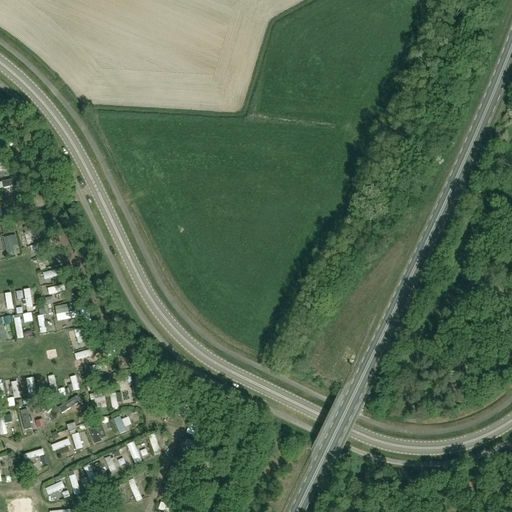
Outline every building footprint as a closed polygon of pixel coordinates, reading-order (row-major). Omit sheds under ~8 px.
[(0,176),(13,175),(12,168),(0,169),(0,176)] [(17,249),(21,248),(19,239),(9,241),(13,258),(19,256),(17,249)] [(54,279),(47,281),(50,289),(57,287),(54,279)] [(29,293),(31,314),(37,313),(35,293),(29,293)] [(9,297),(12,313),(18,312),(15,297),(9,297)] [(47,318),(40,321),(47,339),(54,336),(47,318)] [(67,328),(76,325),(74,319),(65,322),(67,328)] [(35,323),(23,323),(23,334),(29,334),(30,339),(35,339),(35,323)] [(2,332),(6,346),(13,344),(9,330),(2,332)] [(79,357),(81,364),(96,359),(94,353),(79,357)] [(58,378),(52,380),(56,393),(61,392),(58,378)] [(79,379),(74,380),(78,395),(83,393),(79,379)] [(15,385),(18,402),(24,401),(21,384),(15,385)] [(106,394),(94,399),(98,409),(110,404),(106,394)] [(130,396),(115,397),(116,411),(123,411),(123,407),(130,406),(130,396)] [(156,414),(162,421),(168,415),(162,409),(156,414)] [(47,428),(46,420),(39,421),(40,429),(47,428)] [(99,430),(94,432),(99,445),(105,443),(99,430)] [(81,455),(87,454),(83,438),(77,439),(81,455)] [(56,447),(60,457),(76,451),(72,441),(56,447)] [(131,448),(140,468),(146,465),(137,445),(131,448)] [(27,456),(29,462),(48,457),(46,451),(27,456)] [(111,467),(115,476),(121,474),(117,465),(111,467)] [(77,497),(83,496),(79,477),(74,478),(77,497)] [(54,500),(70,492),(65,483),(49,491),(54,500)] [(36,511),(37,503),(22,503),(22,511),(36,511)]
